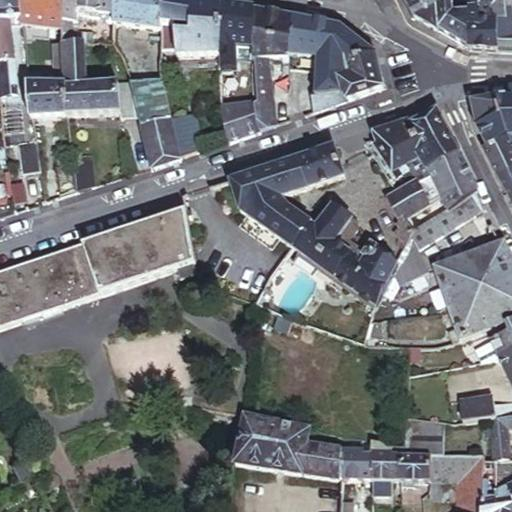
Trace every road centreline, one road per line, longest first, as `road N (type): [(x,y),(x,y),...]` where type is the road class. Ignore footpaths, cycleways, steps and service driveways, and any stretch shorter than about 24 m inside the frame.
road 1 (residential): [(0,239),(442,85)]
road 2 (residential): [(442,85),(511,226)]
